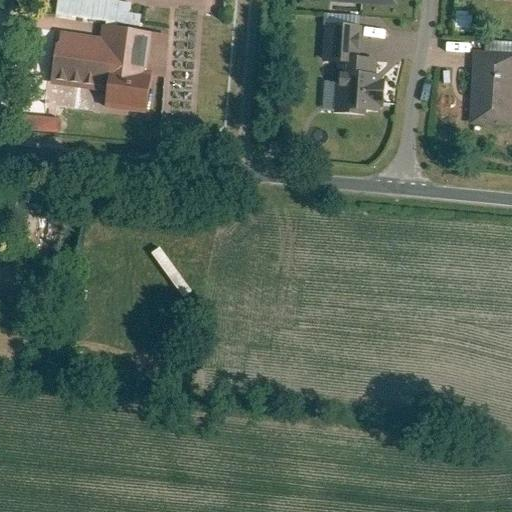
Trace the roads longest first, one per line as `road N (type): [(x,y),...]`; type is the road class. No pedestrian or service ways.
road 1 (tertiary): [(397,191),(0,151)]
road 2 (residential): [(425,0),(397,191)]
